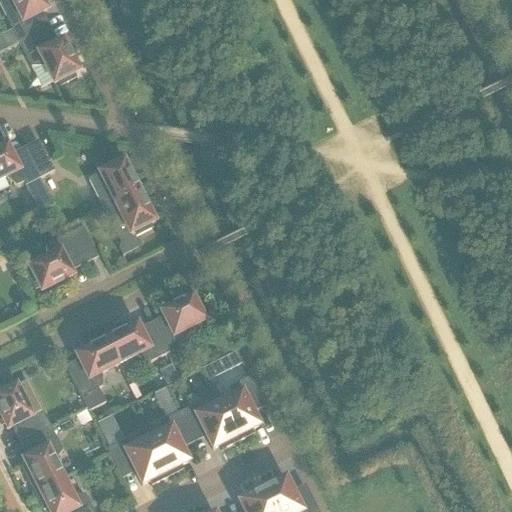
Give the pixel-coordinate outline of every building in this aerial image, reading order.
[(43,34),(35,18),(46,13),(41,1),(42,0),(0,0),(0,8),(19,46),(43,34)] [(31,69),(44,69),(53,87),(58,84),(60,88),(75,80),(73,76),(78,74),(77,73),(81,71),(71,53),(68,55),(62,43),(51,49),(43,34),(19,46),(31,69)] [(0,182),(5,180),(16,188),(23,185),(25,188),(39,215),(53,208),(39,181),(27,157),(14,164),(6,149),(0,152),(0,182)] [(42,150),(27,157),(39,181),(54,173),(42,150)] [(119,166),(117,162),(102,170),(103,174),(88,182),(103,212),(138,194),(133,183),(137,181),(127,163),(124,165),(123,164),(119,166)] [(107,219),(121,219),(130,237),(134,234),(136,238),(151,230),(149,227),(154,224),(153,223),(157,221),(147,203),(144,205),(138,194),(103,212),(107,219)] [(79,260),(94,253),(82,229),(67,237),(79,260)] [(66,267),(79,260),(67,237),(46,247),(46,261),(28,270),(31,274),(27,276),(35,291),(38,290),(41,294),(42,294),(44,297),(62,288),(61,284),(72,278),(66,267)] [(189,296),(170,305),(172,309),(161,315),(166,326),(154,332),(166,356),(187,346),(186,332),(204,323),(202,319),(205,317),(198,302),(194,304),(192,299),(191,300),(189,296)] [(146,367),(166,356),(154,332),(142,338),(136,327),(125,333),(123,329),(105,339),(118,367),(135,358),(146,367)] [(81,369),(69,376),(88,414),(105,405),(98,391),(102,389),(101,375),(118,367),(105,339),(80,351),(82,355),(76,358),(81,369)] [(212,365),(201,371),(207,383),(218,377),(212,365)] [(250,379),(230,389),(230,400),(218,406),(237,444),(254,435),(252,432),(259,428),(248,408),(261,402),(250,379)] [(0,421),(1,420),(7,432),(18,426),(26,441),(50,429),(26,383),(11,391),(9,387),(0,391),(0,421)] [(202,432),(212,452),(219,448),(221,452),(237,444),(218,406),(196,417),(192,409),(178,415),(190,438),(202,432)] [(190,438),(178,415),(158,426),(159,436),(148,442),(167,479),(183,471),(181,467),(188,464),(178,444),(190,438)] [(62,453),(50,429),(26,441),(34,457),(23,463),(28,474),(25,476),(34,495),(62,480),(54,464),(62,453)] [(127,441),(107,452),(118,474),(131,467),(141,488),(148,484),(150,488),(167,479),(148,442),(136,448),(127,441)] [(71,497),(62,480),(34,495),(43,511),(91,511),(84,497),(71,497)] [(317,511),(308,494),(295,501),(285,480),(278,484),(277,480),(260,489),(271,511),(317,511)] [(245,501),(239,504),(242,511),(271,511),(260,489),(243,497),(245,501)]
